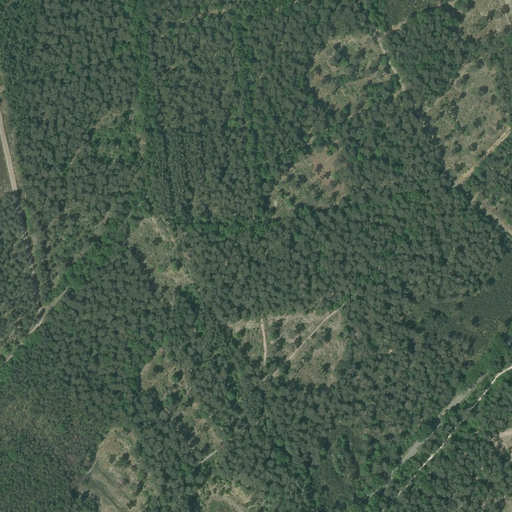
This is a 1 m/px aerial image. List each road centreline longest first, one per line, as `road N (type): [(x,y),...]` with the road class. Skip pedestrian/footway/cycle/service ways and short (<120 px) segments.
road 1 (track): [(265,383),(450,184),(303,217)]
road 2 (track): [(91,441),(192,269),(256,393)]
road 3 (track): [(3,365),(150,192),(151,148)]
road 4 (secondary): [(355,511),(511,329)]
road 5 (track): [(0,111),(44,314)]
road 6 (track): [(256,393),(264,407),(141,511)]
road 7 (track): [(266,220),(265,383)]
road 8 (track): [(266,220),(250,94)]
